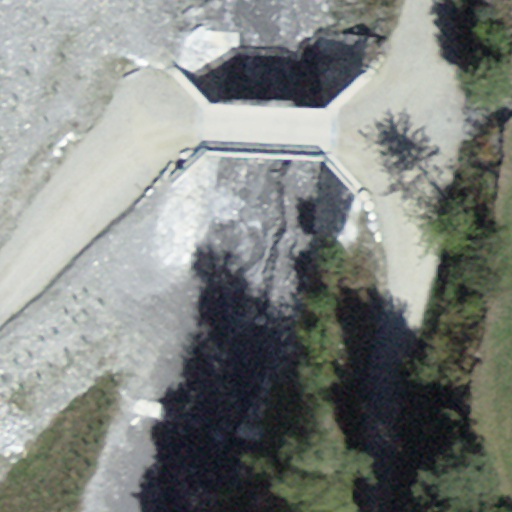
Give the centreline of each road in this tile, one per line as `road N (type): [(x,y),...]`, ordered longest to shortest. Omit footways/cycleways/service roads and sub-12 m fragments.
road 1 (track): [(0,295),(142,171),(232,123),(390,132)]
road 2 (track): [(390,132),(387,287),(366,445),(372,511)]
road 3 (track): [(393,0),(390,132)]
